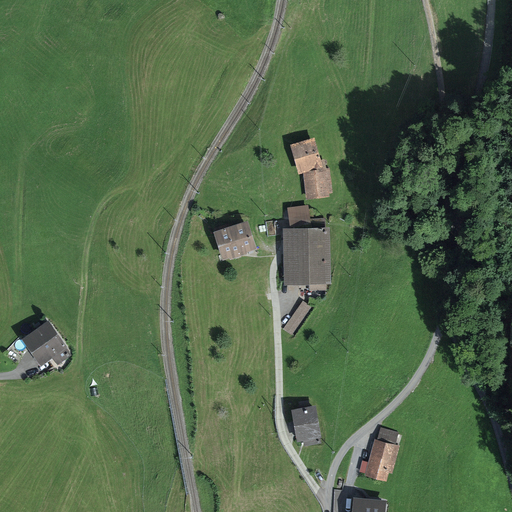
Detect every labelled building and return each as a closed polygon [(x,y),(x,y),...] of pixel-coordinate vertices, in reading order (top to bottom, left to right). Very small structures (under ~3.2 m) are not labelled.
[(206,66),(197,82),(215,92),(223,76),(206,66)] [(311,135),(286,143),(294,171),(319,164),(311,135)] [(331,171),(305,172),(306,196),(331,195),(331,171)] [(290,223),(284,224),(286,281),(335,279),(332,222),(313,223),(312,201),(289,202),(290,223)] [(242,218),(211,227),(219,255),(251,245),(242,218)] [(422,230),(414,241),(431,252),(439,241),(422,230)] [(46,320),(25,335),(45,363),(66,348),(46,320)] [(313,406),(294,410),(299,438),(304,437),(305,443),(319,441),(313,406)] [(403,439),(379,430),(365,467),(389,476),(403,439)] [(382,511),(383,490),(347,489),(346,511),(382,511)]
